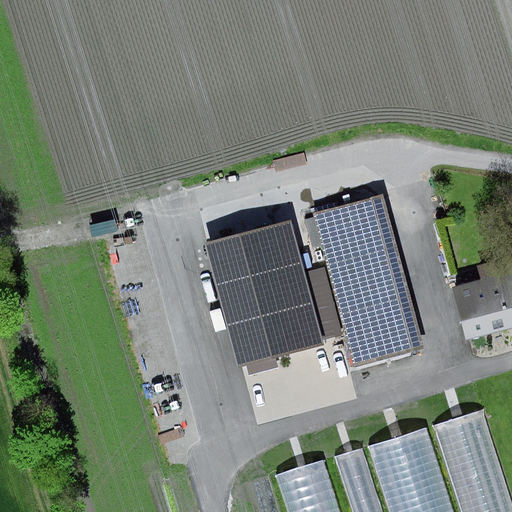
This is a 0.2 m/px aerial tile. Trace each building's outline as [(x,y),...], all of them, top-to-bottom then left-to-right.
[(383,196),(313,215),(327,269),(305,274),(291,221),(205,244),(239,370),(324,347),(322,341),(346,335),(355,368),(425,350),(383,196)] [(511,285),(509,271),(445,285),(456,339),(511,327),(511,285)] [(511,511),(511,489),(490,407),(441,420),(465,511),(511,511)] [(344,449),(359,511),(458,511),(437,426),(370,443),(344,449)] [(346,511),(332,457),(284,470),(295,511),(346,511)]
